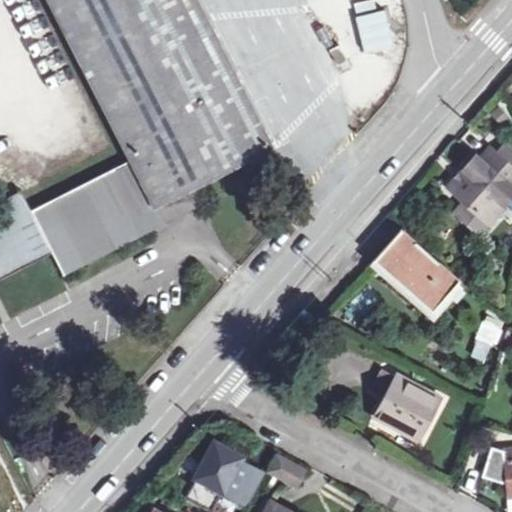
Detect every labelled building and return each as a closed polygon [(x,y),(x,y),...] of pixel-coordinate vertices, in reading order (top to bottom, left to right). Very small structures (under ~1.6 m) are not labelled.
[(270,146),(196,0),(52,0),(136,164),(37,215),(30,218),(18,195),(0,205),(0,272),(54,244),(57,249),(67,268),(187,208),(179,193),(187,188),(270,146)] [(397,0),(347,0),(347,25),(398,26),(397,0)] [(511,144),(509,142),(501,152),(511,161),(511,144)] [(479,155),(451,187),(467,201),(481,214),(502,212),(511,200),(511,161),(501,152),(494,146),(483,158),(479,155)] [(0,278),(57,249),(54,244),(0,272),(0,205),(18,195),(30,218),(37,215),(21,188),(0,198),(0,278)] [(179,193),(187,208),(195,205),(187,188),(179,193)] [(481,214),(467,201),(458,212),(482,234),(481,214)] [(403,229),(376,259),(389,271),(435,309),(462,278),(403,229)] [(384,277),(389,271),(376,259),(371,265),(384,277)] [(344,303),(355,319),(381,302),(370,286),(344,303)] [(489,363),(503,320),(484,313),(470,356),(489,363)] [(442,400),(382,369),(371,391),(384,398),(375,415),(421,439),(442,400)] [(508,482),(508,496),(511,495),(511,447),(506,448),(494,448),(485,475),(508,482)] [(208,456),(186,498),(213,511),(224,491),(248,504),(265,473),(240,460),(238,465),(230,460),(232,456),(234,451),(227,448),(216,450),(208,456)] [(277,454),(269,468),(300,484),(307,471),(277,454)] [(240,460),(232,456),(230,460),(238,465),(240,460)] [(288,511),(272,502),(266,511),(288,511)]
